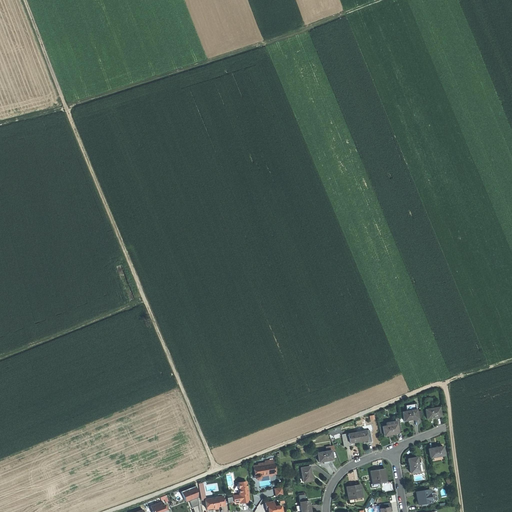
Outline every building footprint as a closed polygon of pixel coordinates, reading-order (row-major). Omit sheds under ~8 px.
[(440,408),(425,410),(427,420),(434,419),(441,417),(440,408)] [(417,420),(416,413),(416,411),(407,413),(403,413),(404,422),(411,421),(417,420)] [(402,434),(400,418),(395,419),(395,422),(385,424),(386,427),(382,427),(384,437),(393,435),(402,434)] [(341,432),(340,427),(329,431),(331,436),(341,432)] [(365,431),(357,433),(359,441),(363,440),(367,439),(365,431)] [(359,441),(357,433),(348,435),(350,444),(355,442),(359,441)] [(435,447),(428,448),(430,458),(443,456),(442,446),(435,447)] [(332,461),(331,451),(326,452),(318,453),(319,463),(327,461),(332,461)] [(418,467),(418,464),(417,459),(408,460),(409,467),(410,473),(419,472),(418,467)] [(255,478),(257,480),(259,479),(261,477),(265,476),(268,475),(269,476),(272,476),(273,474),(275,474),(274,469),(273,469),(272,466),(274,465),(273,460),(265,461),(265,464),(261,465),(261,463),(258,464),(258,465),(253,466),(254,471),(255,471),(256,474),(254,476),(255,478)] [(309,465),(301,468),(304,481),(313,479),(311,474),(309,465)] [(371,472),(373,484),(387,482),(385,470),(378,471),(371,472)] [(233,497),(234,501),(234,502),(235,503),(238,503),(238,501),(240,501),(241,501),(241,503),(247,502),(249,499),(247,481),(238,482),(238,484),(236,486),(239,488),(240,496),(236,495),(233,496),(233,497)] [(196,486),(181,492),(184,500),(189,498),(190,500),(189,500),(195,498),(197,497),(196,493),(197,492),(196,486)] [(353,487),(347,488),(349,500),(363,498),(361,486),(353,487)] [(275,496),(283,495),(282,487),(274,488),(275,496)] [(432,503),(432,502),(431,495),(430,489),(415,491),(416,499),(417,505),(432,503)] [(223,496),(205,499),(207,509),(218,507),(221,506),(225,505),(223,496)] [(192,508),(199,505),(197,497),(195,498),(189,500),(192,508)] [(300,511),(311,510),(310,506),(309,500),(305,501),(299,502),(300,511)] [(269,511),(281,511),(281,505),(274,506),(274,501),(265,503),(266,509),(268,509),(269,509),(269,511)] [(161,502),(151,506),(153,511),(167,511),(165,505),(162,506),(161,502)]
